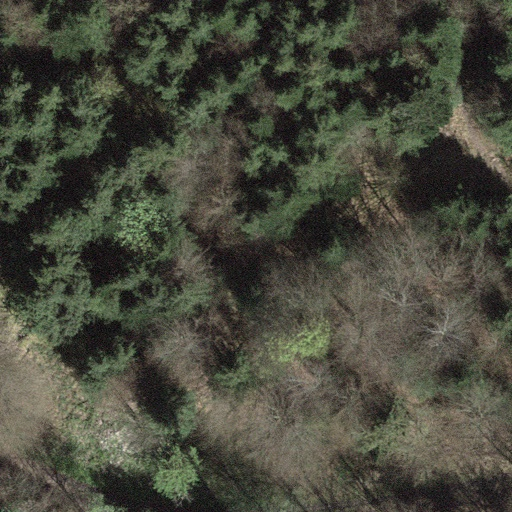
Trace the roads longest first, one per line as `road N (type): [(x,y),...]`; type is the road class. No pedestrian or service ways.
road 1 (track): [(296,511),(511,476)]
road 2 (track): [(511,160),(473,0)]
road 3 (track): [(0,461),(55,490),(135,511)]
